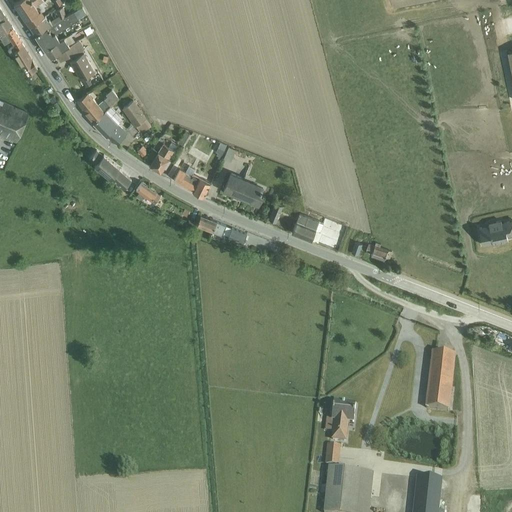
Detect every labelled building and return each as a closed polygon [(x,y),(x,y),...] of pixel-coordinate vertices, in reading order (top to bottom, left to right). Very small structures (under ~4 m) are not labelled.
[(16,0),(15,2),(22,13),(30,25),(46,15),(42,9),(39,10),(36,4),(37,4),(43,0),(16,0)] [(46,15),(30,25),(36,34),(66,15),(63,6),(57,10),(58,15),(50,19),(50,18),(48,19),(46,16),(46,15)] [(66,15),(36,34),(46,49),(60,39),(56,33),(79,19),(78,18),(86,13),(82,6),(72,12),(66,15)] [(0,35),(13,26),(8,17),(2,21),(0,22),(0,35)] [(91,23),(82,28),(86,34),(94,29),(91,23)] [(13,26),(0,35),(5,43),(11,39),(15,45),(22,40),(13,26)] [(71,32),(65,37),(70,45),(76,41),(71,32)] [(60,39),(46,49),(51,56),(70,45),(65,37),(60,39)] [(70,45),(51,56),(51,57),(57,53),(61,60),(68,56),(81,78),(95,70),(83,49),(85,48),(80,39),(76,41),(70,45)] [(15,45),(9,49),(21,65),(24,62),(30,71),(38,67),(22,40),(15,45)] [(88,91),(77,98),(83,108),(94,121),(106,109),(111,105),(117,99),(119,97),(112,88),(106,93),(108,95),(98,103),(88,91)] [(0,99),(0,134),(17,142),(29,112),(0,99)] [(135,99),(123,107),(135,126),(136,125),(146,118),(147,117),(135,99)] [(56,102),(53,104),(57,110),(60,108),(62,107),(58,101),(56,102)] [(111,105),(106,109),(118,122),(123,118),(111,105)] [(106,109),(94,121),(107,134),(117,142),(127,131),(119,123),(118,122),(106,109)] [(146,118),(136,125),(142,132),(150,126),(151,125),(146,118)] [(186,131),(179,142),(184,146),(191,134),(186,131)] [(151,162),(150,163),(161,170),(165,164),(166,165),(171,157),(170,156),(177,144),(172,140),(169,146),(163,142),(159,150),(151,162)] [(220,142),(216,152),(218,152),(216,155),(221,157),(226,147),(227,145),(220,142)] [(140,147),(137,149),(142,155),(148,150),(146,148),(143,144),(140,147)] [(152,148),(146,159),(146,160),(151,162),(159,150),(155,147),(154,147),(153,146),(152,148)] [(228,148),(224,158),(231,161),(236,150),(229,147),(228,148)] [(97,149),(89,157),(96,163),(95,164),(111,178),(112,177),(124,188),(132,178),(119,168),(120,167),(104,153),(103,154),(97,149)] [(187,166),(185,170),(192,174),(193,172),(195,168),(195,167),(188,164),(187,166)] [(180,167),(174,179),(193,189),(205,195),(211,182),(193,172),(192,174),(185,170),(180,167)] [(231,172),(224,189),(259,204),(263,193),(261,193),(264,185),(231,172)] [(142,180),(137,187),(140,189),(137,194),(141,198),(144,194),(155,202),(161,194),(142,180)] [(275,203),(269,217),(276,220),(282,206),(293,210),(294,207),(294,205),(286,202),(281,200),(281,201),(280,202),(276,201),(275,203)] [(300,212),(292,231),(312,239),(316,229),(316,228),(318,230),(320,230),(322,228),(324,222),(300,212)] [(201,214),(197,224),(223,234),(223,233),(229,235),(228,236),(243,242),(247,232),(211,218),(208,217),(201,214)] [(188,222),(187,223),(188,223),(194,225),(197,220),(190,217),(188,222)] [(282,219),(280,226),(289,229),(291,223),(282,219)] [(483,225),(479,226),(483,244),(486,243),(494,242),(494,241),(508,238),(507,234),(511,233),(511,219),(502,222),(501,219),(489,221),(489,224),(483,225)] [(316,229),(312,239),(319,241),(322,232),(316,229)] [(356,241),(352,252),(358,254),(362,243),(356,241)] [(369,243),(367,251),(372,252),(371,255),(384,259),(385,257),(389,258),(392,251),(380,246),(381,244),(376,242),(375,245),(369,243)] [(433,353),(427,408),(429,408),(448,410),(455,355),(433,353)] [(327,418),(326,431),(334,431),(333,442),(348,442),(349,422),(356,422),(357,402),(333,401),(332,418),(327,418)] [(327,451),(325,464),(339,466),(341,452),(341,446),(327,445),(327,451)] [(329,468),(323,511),(369,511),(374,473),(360,471),(329,468)] [(417,477),(412,511),(444,511),(445,511),(440,511),(443,479),(417,477)]
